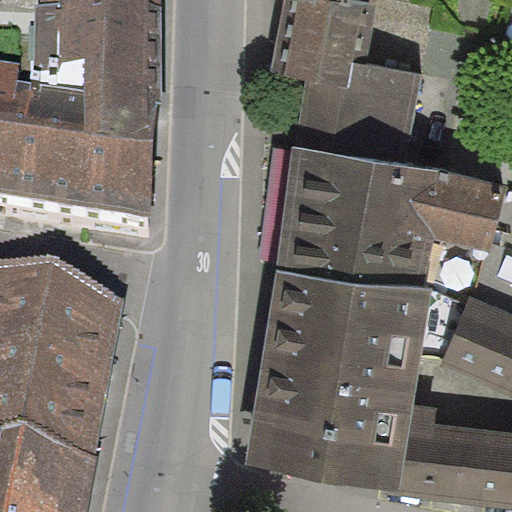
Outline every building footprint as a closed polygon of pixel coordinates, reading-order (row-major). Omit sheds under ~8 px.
[(161,0),(44,0),(44,8),(42,44),(163,53),(162,11),(161,0)] [(261,0),(289,4),(352,11),(353,0),(261,0)] [(352,11),(289,4),(281,41),(272,77),(306,86),(298,149),(409,168),(424,79),(371,69),(373,54),(377,14),(352,11)] [(86,187),(155,192),(157,146),(163,146),(163,53),(42,44),(37,43),(36,99),(36,119),(89,126),(86,187)] [(0,93),(0,227),(148,250),(155,192),(86,187),(89,126),(36,119),(36,99),(0,93)] [(293,149),(280,278),(426,295),(437,245),(490,255),(493,246),(508,193),(409,168),(298,149),(293,149)] [(508,252),(493,246),(490,255),(437,245),(426,295),(435,297),(424,362),(447,361),(471,301),(511,318),(511,283),(498,278),(508,252)] [(435,297),(426,295),(280,278),(249,470),(380,495),(379,499),(511,510),(511,436),(437,428),(441,411),(416,408),(424,362),(435,297)] [(0,451),(105,467),(134,314),(0,281),(0,451)] [(447,361),(443,372),(511,400),(511,318),(471,301),(447,361)] [(0,511),(92,511),(105,467),(0,451),(0,511)]
